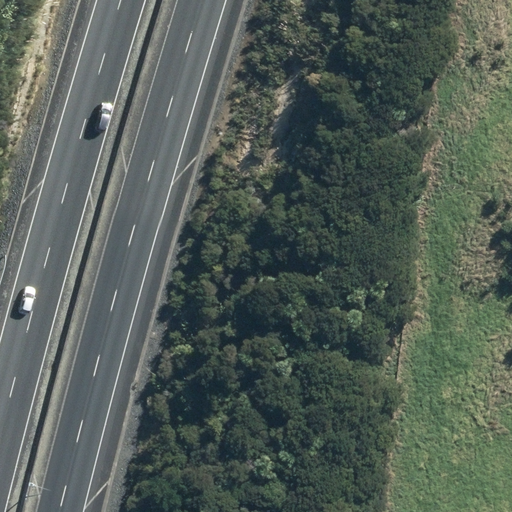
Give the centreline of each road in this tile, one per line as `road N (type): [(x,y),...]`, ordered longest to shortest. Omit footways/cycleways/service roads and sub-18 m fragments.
road 1 (motorway): [(200,0),(59,511)]
road 2 (motorway): [(0,442),(120,0)]
